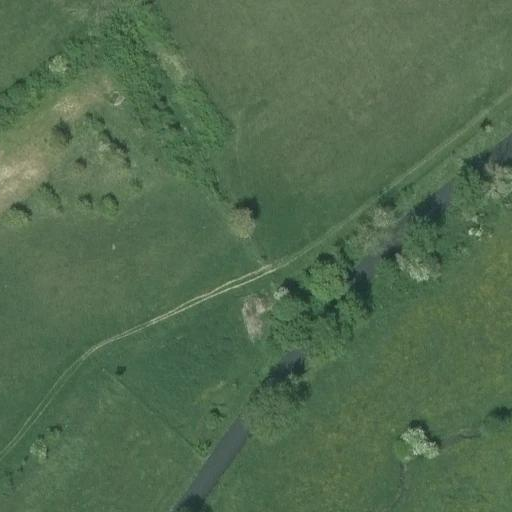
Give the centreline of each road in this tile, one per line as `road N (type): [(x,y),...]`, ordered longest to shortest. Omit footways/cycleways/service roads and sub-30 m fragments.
road 1 (unclassified): [(511,106),(397,201),(342,261),(162,511)]
road 2 (track): [(167,273),(112,297),(0,427)]
road 3 (track): [(349,178),(511,45)]
road 4 (track): [(167,273),(349,178)]
